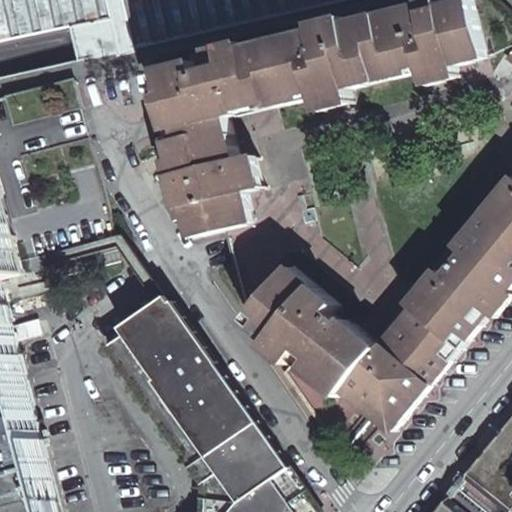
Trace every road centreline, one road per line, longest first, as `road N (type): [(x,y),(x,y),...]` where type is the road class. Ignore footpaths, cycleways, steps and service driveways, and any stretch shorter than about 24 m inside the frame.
road 1 (residential): [(182,511),(187,489),(82,338),(183,260)]
road 2 (residential): [(183,260),(359,511)]
road 3 (secondary): [(386,511),(511,360)]
road 4 (trunk): [(0,31),(142,0)]
road 5 (residential): [(113,159),(183,260)]
